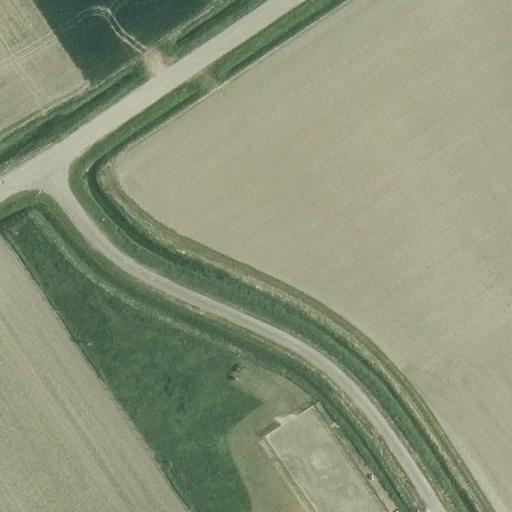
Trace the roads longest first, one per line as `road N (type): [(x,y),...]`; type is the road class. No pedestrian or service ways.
road 1 (unclassified): [(435,511),(342,381),(298,346),(138,272),(90,233),(42,165)]
road 2 (unclassified): [(42,165),(288,0)]
